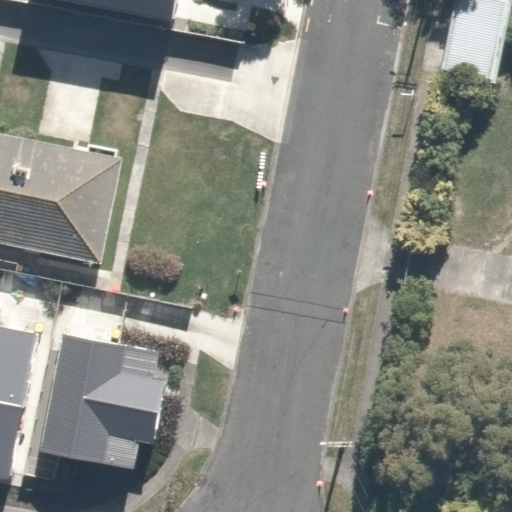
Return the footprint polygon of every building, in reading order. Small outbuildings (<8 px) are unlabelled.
[(180,0),(33,0),(33,4),(174,32),(180,0)] [(511,2),(493,0),(451,0),(444,53),(455,55),(451,87),(508,95),(511,63),(511,2)] [(123,164),(0,139),(0,249),(101,270),(123,164)] [(0,486),(10,488),(40,344),(0,335),(0,486)] [(159,358),(65,339),(42,457),(135,476),(141,448),(155,451),(168,388),(154,385),(159,358)]
